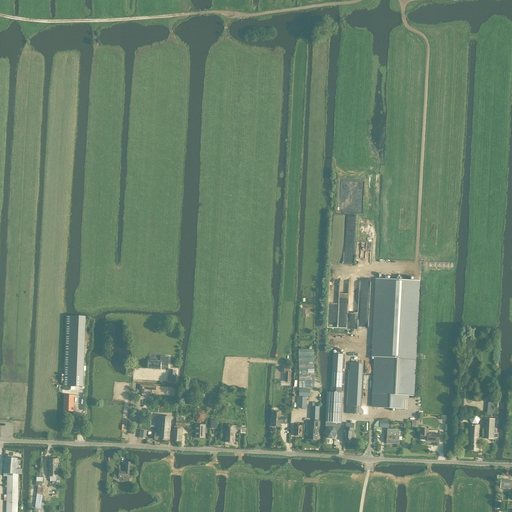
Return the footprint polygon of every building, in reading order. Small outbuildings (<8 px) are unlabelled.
[(376,279),(372,357),(375,357),(373,405),(372,407),(394,408),(408,409),(410,359),(415,282),(380,280),(376,279)] [(64,370),(63,386),(64,386),(75,386),(79,386),(81,324),(81,316),(66,316),(66,323),(65,349),(64,367),(64,370)] [(299,350),(299,388),(306,388),(314,388),(314,350),(299,350)] [(334,353),(332,384),(342,385),(344,354),(334,353)] [(149,361),(149,369),(161,370),(162,365),(164,365),(164,366),(169,367),(169,357),(161,357),(161,361),(158,361),(158,359),(151,358),(150,361),(149,361)] [(347,406),(346,413),(367,414),(368,407),(358,406),(360,363),(350,363),(348,406),(347,406)] [(299,389),(299,396),(310,397),(310,389),(299,389)] [(327,399),(325,422),(326,422),(341,423),(343,393),(342,393),(331,392),(328,392),(327,392),(327,399)] [(73,395),(64,395),(63,411),(72,411),(73,395)] [(298,408),(306,408),(307,398),(299,397),(298,408)] [(312,407),(311,419),(319,419),(320,407),(312,407)] [(273,412),(273,426),(280,427),(280,423),(286,424),(286,418),(281,417),(281,412),(273,412)] [(155,432),(154,440),(167,440),(169,440),(171,417),(156,416),(156,432),(155,432)] [(77,418),(68,417),(68,432),(76,432),(77,418)] [(494,438),(497,438),(497,434),(494,434),(495,419),(484,418),(483,438),(494,439),(494,438)] [(309,440),(317,440),(318,430),(319,430),(319,422),(311,422),(311,430),(310,430),(309,440)] [(328,427),(325,432),(327,438),(333,438),(337,433),(334,428),(340,428),(341,423),(326,422),(326,426),(328,426),(328,427)] [(345,428),(345,442),(354,442),(354,438),(355,437),(355,435),(354,434),(354,429),(355,423),(346,423),(345,428)] [(195,438),(205,438),(206,425),(196,425),(195,438)] [(225,425),(225,442),(236,443),(236,430),(241,430),(241,433),(245,433),(246,433),(246,429),(245,429),(245,427),(245,426),(241,426),(225,425)] [(302,436),(303,426),(295,425),(295,436),(302,436)] [(480,425),(469,425),(469,426),(470,426),(469,450),(479,451),(480,425)] [(181,442),(182,429),(174,428),(173,441),(181,442)] [(428,440),(428,442),(439,442),(439,434),(428,433),(428,429),(422,429),(421,433),(420,440),(428,440)] [(399,444),(399,436),(399,434),(394,433),(394,436),(387,436),(387,444),(399,444)] [(16,511),(18,476),(18,474),(22,474),(22,469),(16,469),(17,459),(4,458),(3,474),(3,478),(3,485),(7,486),(5,511),(16,511)] [(48,477),(50,477),(50,481),(56,482),(56,477),(57,477),(57,469),(56,469),(56,464),(58,464),(58,459),(49,459),(48,477)] [(117,472),(117,478),(119,478),(119,479),(123,480),(123,481),(129,482),(129,478),(130,470),(132,470),(133,463),(126,462),(125,472),(119,472),(117,472)] [(501,488),(511,489),(511,486),(511,480),(501,480),(501,488)] [(38,486),(35,508),(41,509),(44,487),(42,487),(38,486)]
